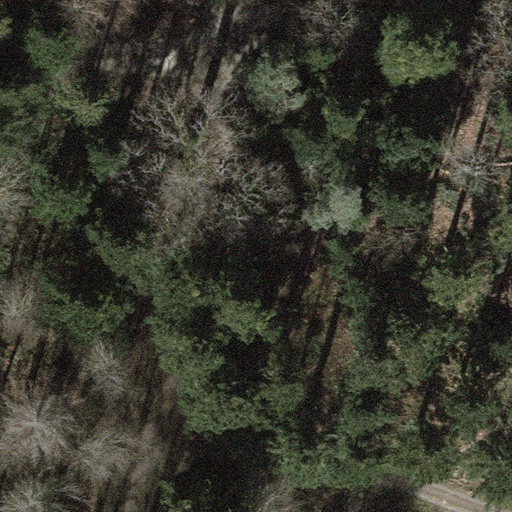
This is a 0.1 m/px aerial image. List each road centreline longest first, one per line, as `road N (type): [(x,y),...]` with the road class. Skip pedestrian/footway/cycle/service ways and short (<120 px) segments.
road 1 (track): [(246,54),(160,387)]
road 2 (track): [(160,387),(470,511)]
road 3 (track): [(0,24),(246,54)]
road 4 (track): [(133,511),(160,387)]
